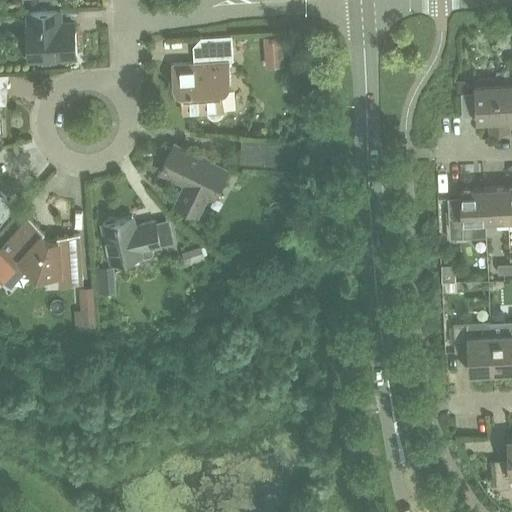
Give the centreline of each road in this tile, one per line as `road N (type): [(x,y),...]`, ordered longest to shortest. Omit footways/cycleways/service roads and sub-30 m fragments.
road 1 (tertiary): [(419,511),(388,414),(359,0)]
road 2 (unclassified): [(74,74),(48,92),(40,123),(52,151),(77,164),(106,161),(127,141),(132,112),(119,86)]
road 3 (unclassified): [(125,18),(272,0)]
